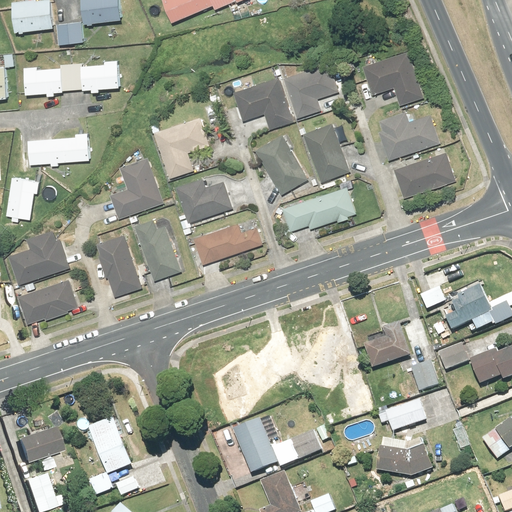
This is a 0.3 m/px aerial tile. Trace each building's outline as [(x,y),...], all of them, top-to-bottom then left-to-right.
[(19,0),(18,0),(21,31),(59,27),(56,0),(19,0)] [(127,0),(86,0),(90,23),(130,17),(127,0)] [(167,0),(177,21),(218,4),(220,8),(239,0),(242,0),(243,1),(244,0),(167,0)] [(241,8),(233,11),(237,22),(246,19),(241,8)] [(427,96),(412,50),(365,66),(375,95),(397,87),(403,105),(427,96)] [(42,65),(29,67),(31,93),(52,91),(52,95),(60,94),(59,90),(97,87),(98,92),(104,91),(104,86),(126,84),(123,57),(109,59),(110,63),(86,65),(85,62),(64,64),(64,67),(42,69),(42,65)] [(335,62),(288,78),(301,117),(325,109),(322,98),(344,91),(335,62)] [(0,97),(13,96),(9,65),(0,66),(0,97)] [(283,77),(238,91),(247,120),(268,114),(273,129),(297,122),(283,77)] [(224,114),(218,94),(211,96),(213,104),(206,106),(210,118),(224,114)] [(387,129),(383,130),(392,159),(444,142),(434,113),(413,120),(409,110),(383,119),(387,129)] [(205,118),(159,132),(173,177),(197,170),(192,153),(213,146),(205,118)] [(337,122),(307,133),(325,183),(355,172),(337,122)] [(80,135),(33,139),(35,164),(55,162),(56,165),(62,165),(62,162),(95,159),(92,132),(80,133),(80,135)] [(287,134),(260,149),(285,193),(312,178),(287,134)] [(450,152),(397,168),(407,198),(459,181),(450,152)] [(122,218),(168,202),(151,156),(123,166),(131,188),(114,194),(122,218)] [(46,180),(18,175),(11,214),(36,218),(41,192),(44,193),(46,180)] [(207,177),(181,186),(192,222),(237,208),(229,180),(210,186),(207,177)] [(351,186),(287,208),(295,231),(312,225),(314,229),(341,220),(341,223),(353,219),(352,216),(360,213),(351,186)] [(160,218),(140,225),(159,281),(186,272),(169,224),(162,226),(160,218)] [(198,238),(207,264),(266,244),(261,227),(245,232),(242,223),(198,238)] [(13,256),(22,284),(74,267),(64,238),(61,240),(57,228),(30,237),(34,248),(13,256)] [(146,287),(128,233),(100,242),(104,253),(102,254),(109,278),(112,277),(119,296),(146,287)] [(73,278),(22,296),(32,324),(49,318),(50,320),(73,312),(72,310),(83,306),(73,278)] [(445,318),(451,331),(492,312),(479,285),(456,295),(458,299),(450,303),(455,313),(445,318)] [(15,289),(0,294),(0,298),(4,310),(21,304),(15,289)] [(432,291),(423,295),(429,310),(438,306),(432,291)] [(511,307),(510,301),(502,304),(506,318),(511,315),(511,307)] [(364,346),(372,369),(411,356),(400,322),(383,328),(386,338),(364,346)] [(345,334),(315,332),(311,378),(340,381),(345,334)] [(496,349),(469,360),(479,385),(500,377),(502,382),(511,378),(511,347),(497,353),(496,349)] [(293,353),(274,360),(281,379),(300,372),(293,353)] [(229,373),(235,379),(221,392),(239,411),(276,376),(258,357),(249,366),(243,360),(229,373)] [(434,361),(413,368),(421,392),(442,385),(434,361)] [(366,382),(344,389),(352,414),(374,407),(366,382)] [(423,400),(380,415),(383,425),(390,423),(394,433),(430,421),(423,400)] [(19,441),(18,439),(16,431),(34,426),(29,411),(2,419),(9,444),(19,441)] [(120,416),(94,426),(113,472),(139,462),(120,416)] [(511,417),(481,439),(496,460),(511,449),(511,417)] [(259,420),(232,431),(251,475),(278,464),(259,420)] [(58,425),(20,438),(28,461),(66,448),(58,425)] [(295,440),(275,448),(281,464),(283,468),(325,452),(317,431),(309,435),(306,425),(292,431),(295,440)] [(380,447),(375,471),(410,477),(432,470),(423,447),(408,453),(380,447)] [(121,498),(143,489),(139,477),(133,479),(129,468),(112,475),(121,498)] [(98,496),(117,488),(111,475),(110,476),(109,472),(91,479),(98,496)] [(299,511),(284,472),(259,482),(269,507),(258,511),(257,511),(299,511)] [(46,473),(25,479),(35,511),(38,511),(57,506),(46,473)] [(511,491),(500,496),(506,511),(509,511),(511,511),(511,491)] [(332,494),(313,502),(316,511),(336,511),(338,511),(332,494)] [(138,511),(128,502),(118,511),(138,511)]
